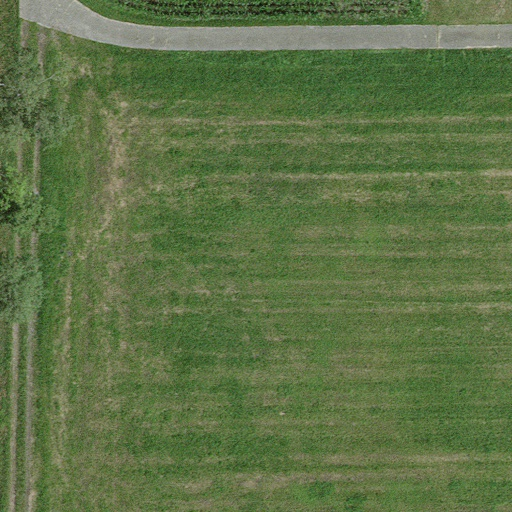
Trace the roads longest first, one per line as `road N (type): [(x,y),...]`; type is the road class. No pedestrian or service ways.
road 1 (track): [(21,511),(30,0)]
road 2 (track): [(511,42),(164,45),(98,37),(43,0)]
